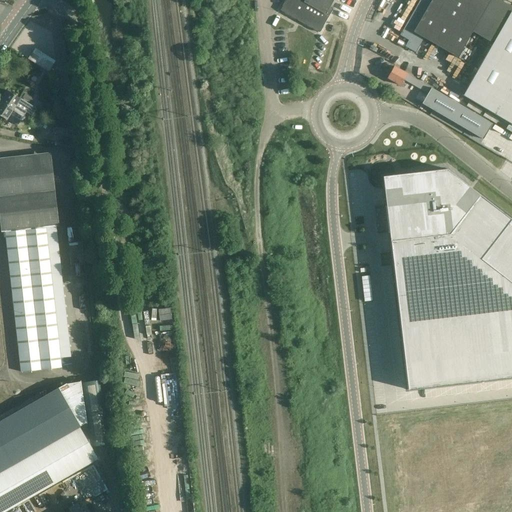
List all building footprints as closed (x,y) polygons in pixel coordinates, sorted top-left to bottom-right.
[(286,0),(280,11),(319,33),(320,31),(321,31),(333,9),(330,6),(333,0),(286,0)] [(424,38),(458,57),(490,0),(420,0),(400,35),(408,40),(405,46),(416,52),(424,38)] [(511,11),(462,95),(511,124),(511,11)] [(35,48),(28,60),(49,72),(56,61),(35,48)] [(391,72),(388,78),(400,85),(403,80),(407,82),(419,89),(424,92),(426,93),(430,87),(407,74),(394,67),(391,72)] [(426,93),(421,103),(482,138),(491,122),(430,87),(426,93)] [(1,101),(14,109),(19,113),(22,110),(26,113),(26,112),(32,116),(37,109),(20,98),(8,91),(8,90),(1,101)] [(19,113),(14,109),(1,101),(0,102),(0,117),(1,116),(6,120),(10,114),(21,121),(26,113),(22,110),(19,113)] [(33,117),(29,122),(38,127),(41,122),(33,117)] [(4,232),(20,372),(62,368),(60,358),(71,357),(91,354),(80,254),(59,256),(56,226),(49,155),(0,160),(0,202),(3,232),(4,232)] [(511,219),(446,168),(382,176),(386,206),(385,206),(385,207),(387,206),(390,231),(388,232),(389,232),(407,390),(511,377),(511,219)] [(0,511),(1,511),(98,458),(91,447),(108,444),(99,378),(96,379),(66,384),(58,388),(57,388),(0,420),(0,511)]
